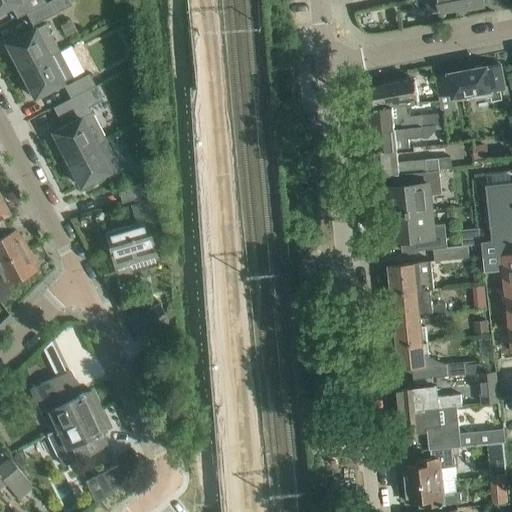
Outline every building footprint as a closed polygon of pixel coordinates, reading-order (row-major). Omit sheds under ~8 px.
[(0,0),(0,11),(10,6),(16,18),(51,0),(48,0),(44,2),(43,0),(0,0)] [(68,0),(51,0),(16,18),(17,18),(26,13),(32,25),(71,5),(68,0)] [(485,0),(426,0),(429,13),(469,5),(469,9),(484,7),(483,3),(486,2),(485,0)] [(45,23),(6,44),(20,70),(59,50),(45,23)] [(59,50),(20,70),(26,82),(23,83),(30,95),(32,94),(34,97),(73,77),(59,50)] [(500,65),(435,77),(439,96),(441,112),(442,113),(443,112),(457,110),(455,99),(492,95),(493,101),(503,99),(500,82),(503,82),(500,65)] [(95,85),(89,73),(64,86),(70,98),(95,85)] [(420,103),(415,80),(411,81),(410,77),(395,80),(396,84),(368,89),(368,92),(362,93),(364,108),(408,104),(420,103)] [(101,98),(95,85),(70,98),(76,110),(87,105),(101,98)] [(52,132),(66,159),(105,139),(87,105),(76,110),(70,99),(53,107),(60,122),(61,122),(64,126),(52,132)] [(445,123),(443,112),(442,113),(441,112),(421,115),(410,116),(408,104),(364,108),(365,132),(422,126),(445,123)] [(445,123),(422,126),(435,125),(438,145),(448,144),(447,138),(445,123)] [(367,152),(397,149),(410,148),(409,140),(423,138),(422,126),(365,132),(367,152)] [(80,186),(119,165),(105,139),(66,159),(80,186)] [(440,170),(447,169),(446,158),(439,158),(425,159),(399,162),(397,149),(367,152),(370,177),(394,174),(440,170)] [(435,209),(434,194),(442,193),(440,170),(394,174),(396,186),(385,187),(386,198),(382,198),(384,214),(435,209)] [(144,182),(118,190),(121,203),(148,195),(144,182)] [(511,182),(486,185),(492,240),(481,241),(484,271),(504,269),(511,343),(511,182)] [(125,228),(105,233),(115,267),(125,265),(140,260),(154,256),(147,230),(160,227),(152,199),(130,205),(136,224),(127,227),(125,228)] [(447,247),(445,223),(436,224),(435,209),(384,214),(385,230),(389,230),(390,241),(411,239),(412,251),(434,249),(447,247)] [(0,237),(0,262),(26,248),(22,239),(17,238),(14,231),(0,237)] [(469,258),(468,245),(447,247),(434,249),(435,261),(469,258)] [(34,270),(30,263),(32,259),(26,248),(0,262),(0,274),(0,275),(0,274),(0,301),(8,297),(10,295),(11,292),(10,289),(8,284),(34,270)] [(392,293),(431,289),(434,289),(431,261),(389,265),(392,293)] [(431,289),(392,293),(395,319),(422,316),(421,313),(432,312),(432,315),(447,314),(446,303),(433,304),(431,289)] [(138,316),(127,322),(135,336),(145,330),(163,321),(167,318),(159,304),(155,307),(138,316)] [(428,342),(426,325),(422,326),(422,316),(395,319),(397,345),(428,342)] [(51,340),(42,349),(50,364),(60,360),(51,340)] [(428,342),(397,345),(400,369),(413,368),(414,380),(434,377),(467,374),(482,372),(481,360),(466,362),(446,364),(429,357),(429,356),(428,342)] [(51,432),(58,429),(100,408),(91,390),(83,394),(82,392),(78,394),(79,396),(77,397),(74,390),(78,388),(69,370),(30,388),(51,432)] [(496,371),(478,373),(481,404),(499,402),(496,371)] [(437,397),(436,388),(396,391),(398,413),(424,411),(423,406),(438,405),(438,409),(457,407),(462,406),(461,395),(437,397)] [(457,407),(438,409),(438,405),(423,406),(424,411),(398,413),(400,434),(427,431),(429,450),(462,447),(457,407)] [(110,428),(100,408),(58,429),(51,432),(46,434),(53,448),(62,466),(107,445),(101,432),(110,428)] [(504,429),(490,431),(492,444),(502,443),(505,443),(504,429)] [(492,444),(486,444),(488,466),(504,464),(502,443),(492,444)] [(441,481),(457,479),(456,467),(455,456),(417,460),(417,465),(404,467),(406,485),(441,481)] [(0,489),(6,484),(18,499),(33,487),(10,458),(0,465),(0,489)] [(125,481),(117,465),(85,481),(96,504),(125,481)] [(442,493),(441,481),(406,485),(408,503),(421,501),(422,507),(461,503),(460,491),(442,493)] [(510,511),(509,503),(496,504),(497,511),(510,511)]
